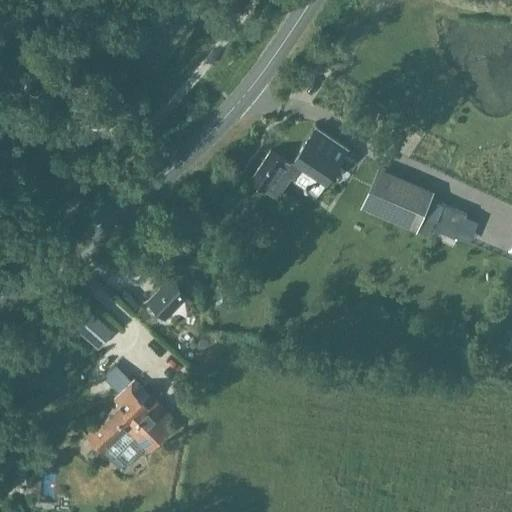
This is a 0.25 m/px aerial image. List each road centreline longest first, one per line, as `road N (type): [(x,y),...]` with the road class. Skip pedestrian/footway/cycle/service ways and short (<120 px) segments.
road 1 (secondary): [(0,299),(214,128),(312,0)]
road 2 (unknown): [(0,91),(30,70),(76,0)]
